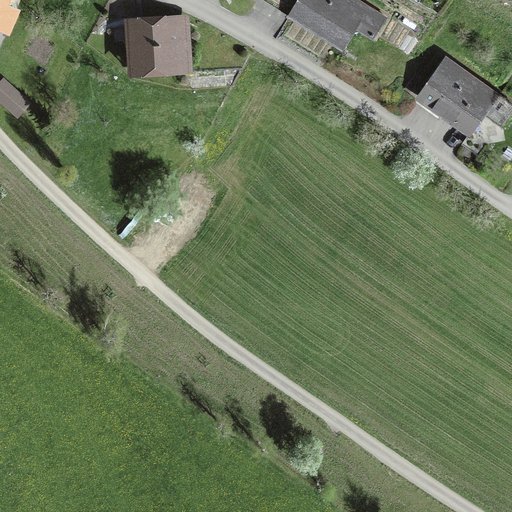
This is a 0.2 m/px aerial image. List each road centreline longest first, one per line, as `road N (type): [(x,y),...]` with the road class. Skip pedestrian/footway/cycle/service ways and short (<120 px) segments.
road 1 (track): [(473,511),(252,362),(136,270),(0,136)]
road 2 (track): [(180,0),(511,203)]
